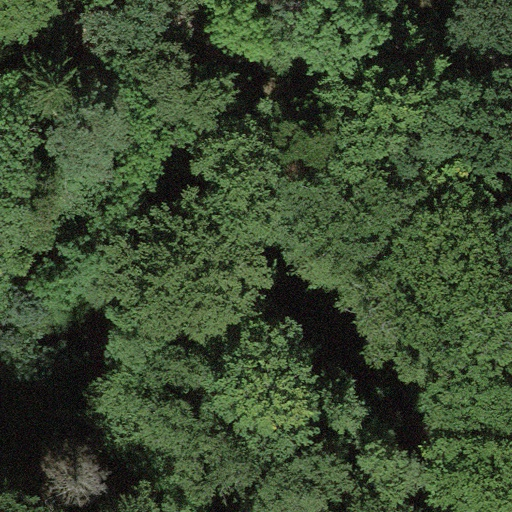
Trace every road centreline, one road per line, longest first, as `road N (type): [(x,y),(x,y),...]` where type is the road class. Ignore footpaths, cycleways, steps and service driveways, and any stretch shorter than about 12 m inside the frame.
road 1 (track): [(0,23),(259,47),(511,51)]
road 2 (track): [(0,116),(133,36)]
